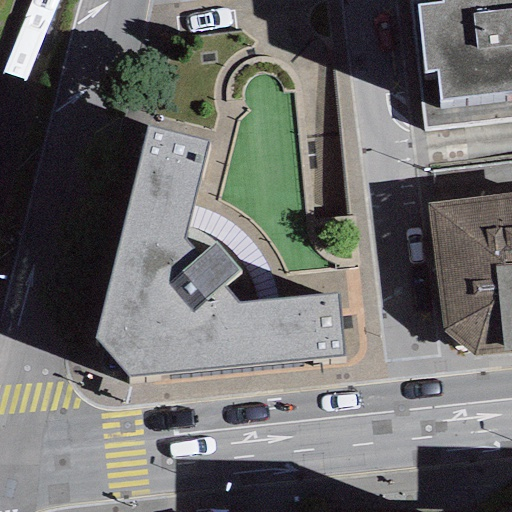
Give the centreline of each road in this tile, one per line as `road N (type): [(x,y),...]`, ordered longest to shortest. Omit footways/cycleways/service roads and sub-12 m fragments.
road 1 (secondary): [(511,413),(0,469)]
road 2 (secondary): [(0,420),(92,51),(112,0)]
